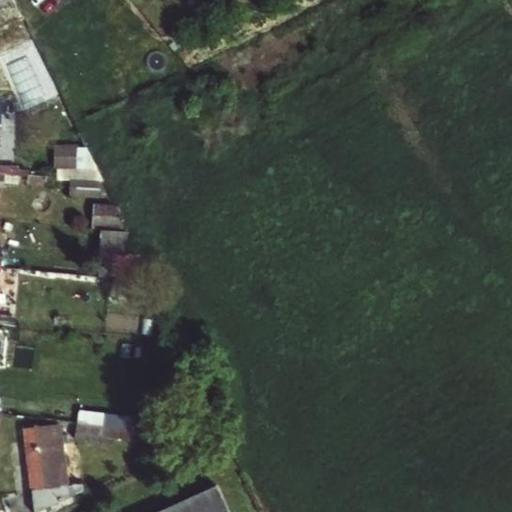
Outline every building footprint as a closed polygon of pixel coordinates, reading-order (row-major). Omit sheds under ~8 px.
[(0,0),(0,32),(25,21),(15,0),(0,0)] [(89,179),(90,145),(58,144),(58,178),(89,179)] [(127,228),(128,203),(97,202),(96,228),(127,228)] [(93,257),(103,257),(104,229),(95,228),(93,257)] [(106,260),(132,260),(132,230),(106,230),(106,260)] [(80,439),(134,441),(134,413),(81,411),(80,439)] [(28,430),(35,511),(42,511),(83,494),(83,487),(68,488),(63,427),(28,430)] [(164,511),(231,511),(220,487),(164,511)]
